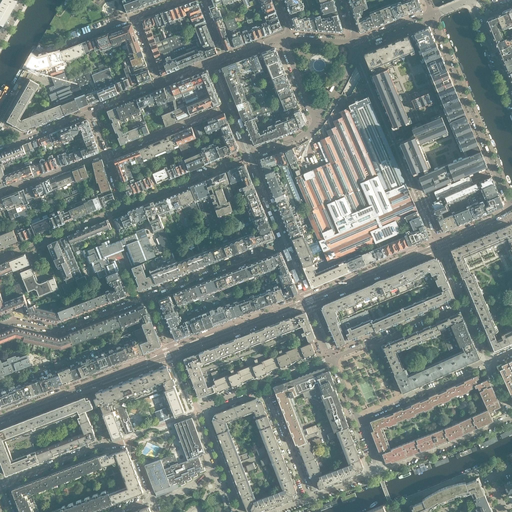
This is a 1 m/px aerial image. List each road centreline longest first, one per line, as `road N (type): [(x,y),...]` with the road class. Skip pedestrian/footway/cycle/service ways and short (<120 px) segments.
road 1 (tertiary): [(174,352),(440,245)]
road 2 (residential): [(431,16),(511,208)]
road 3 (residential): [(152,498),(129,439),(0,486)]
road 4 (tertiary): [(0,420),(174,352)]
road 5 (residential): [(0,326),(14,321),(60,331),(150,298)]
road 6 (residential): [(150,298),(286,245)]
road 7 (residential): [(511,419),(379,472)]
road 8 (residential): [(250,156),(124,207)]
road 9 (residential): [(124,207),(0,258)]
road 10 (residential): [(106,155),(229,106)]
road 11 (residential): [(309,499),(262,385)]
